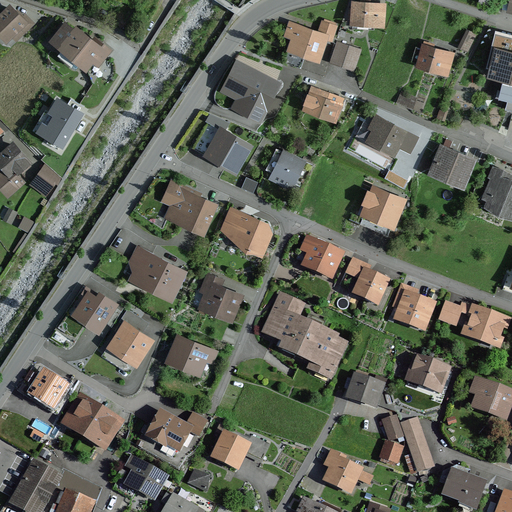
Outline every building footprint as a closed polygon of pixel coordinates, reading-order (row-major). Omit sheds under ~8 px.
[(384,6),(354,4),(352,21),(383,24),(384,6)] [(0,31),(7,38),(11,34),(16,40),(33,23),(25,15),(21,20),(9,8),(0,16),(0,31)] [(289,46),(284,62),(297,67),(302,51),(318,57),(325,36),(331,38),(335,26),(323,22),(319,34),(290,25),(287,34),(294,37),(291,47),(289,46)] [(77,58),(92,71),(109,51),(99,43),(96,47),(77,31),(75,33),(65,25),(51,42),(61,50),(60,51),(61,58),(71,66),(77,58)] [(466,31),(460,45),(467,49),(474,35),(466,31)] [(511,37),(495,33),(491,48),(496,49),(490,74),(505,78),(501,95),(511,98),(511,37)] [(424,41),(418,63),(447,71),(452,54),(429,47),(430,43),(424,41)] [(337,43),(331,60),(354,68),(360,51),(337,43)] [(235,103),(260,116),(277,82),(239,63),(226,88),(240,95),(235,103)] [(309,93),(305,105),(331,115),(338,97),(317,89),(315,95),(309,93)] [(402,92),(398,101),(412,107),(416,98),(402,92)] [(63,151),(84,114),(79,111),(68,105),(56,98),(47,114),(52,117),(47,127),(41,123),(35,135),(63,151)] [(71,99),(68,105),(79,111),(82,106),(71,99)] [(448,112),(440,109),(437,118),(445,121),(448,112)] [(455,120),(460,124),(466,116),(461,112),(455,120)] [(375,129),(370,138),(394,151),(405,132),(376,117),(371,126),(375,129)] [(210,153),(234,167),(248,145),(223,130),(222,131),(208,122),(193,148),(208,157),(210,153)] [(0,182),(9,193),(23,180),(17,173),(28,163),(12,145),(0,155),(0,160),(7,169),(0,174),(0,182)] [(442,148),(432,171),(462,183),(472,160),(442,148)] [(277,150),(267,169),(292,181),(301,162),(277,150)] [(511,184),(507,183),(510,175),(495,169),(491,177),(493,178),(487,192),(492,194),(488,205),(511,214),(511,184)] [(42,171),(32,183),(45,193),(55,181),(42,171)] [(410,181),(401,177),(396,187),(405,191),(410,181)] [(247,178),(242,189),(253,194),(258,183),(247,178)] [(164,201),(173,205),(168,215),(203,230),(215,205),(188,194),(190,189),(172,182),(164,201)] [(388,235),(403,200),(374,188),(360,224),(388,235)] [(239,246),(260,255),(270,232),(267,225),(247,216),(243,218),(240,210),(233,208),(227,222),(237,226),(233,235),(242,239),(239,246)] [(10,209),(5,219),(11,222),(16,213),(10,209)] [(35,223),(26,218),(21,226),(30,231),(35,223)] [(306,263),(306,264),(331,275),(340,256),(307,241),(298,259),(306,263)] [(139,246),(126,271),(170,294),(181,273),(151,257),(153,253),(139,246)] [(348,288),(377,302),(386,282),(365,273),(367,268),(353,262),(349,271),(354,274),(348,288)] [(511,275),(508,274),(503,289),(511,292),(511,275)] [(195,290),(191,300),(230,317),(239,296),(205,282),(201,292),(195,290)] [(402,310),(399,318),(423,327),(431,306),(412,298),(415,290),(402,286),(394,308),(402,310)] [(83,293),(86,295),(71,316),(84,325),(88,319),(99,327),(104,318),(113,324),(121,311),(87,288),(83,293)] [(343,344),(334,340),(336,337),(319,329),(322,323),(310,318),(307,324),(296,319),(301,307),(282,298),(267,331),(286,340),(283,347),(314,360),(311,367),(329,375),(343,344)] [(447,305),(442,319),(455,324),(460,309),(447,305)] [(475,311),(467,332),(497,343),(504,322),(493,318),(494,317),(487,314),(487,315),(475,311)] [(114,330),(120,334),(107,354),(129,369),(149,340),(120,321),(114,330)] [(215,352),(179,337),(167,366),(180,372),(183,364),(198,370),(204,355),(212,359),(215,352)] [(418,359),(411,378),(439,388),(446,369),(418,359)] [(18,390),(50,410),(65,388),(32,368),(18,390)] [(353,398),(396,412),(390,394),(380,391),(382,386),(383,386),(386,380),(376,376),(374,383),(365,380),(366,375),(357,372),(353,384),(358,385),(353,398)] [(481,396),(477,405),(503,415),(511,394),(476,381),(472,392),(481,396)] [(82,406),(70,425),(85,434),(100,410),(79,396),(76,402),(82,406)] [(116,431),(122,423),(100,410),(85,434),(100,443),(110,427),(116,431)] [(162,414),(150,435),(164,444),(166,441),(178,448),(188,429),(198,435),(206,421),(194,414),(186,428),(162,414)] [(384,421),(390,441),(403,436),(396,417),(384,421)] [(401,425),(407,441),(421,436),(415,420),(401,425)] [(241,460),(245,452),(262,461),(269,445),(252,436),(250,439),(224,427),(220,435),(224,436),(214,456),(234,465),(237,458),(241,460)] [(407,441),(417,471),(431,466),(421,436),(407,441)] [(388,442),(383,457),(395,462),(400,446),(388,442)] [(356,477),(368,483),(371,476),(342,462),(344,458),(332,452),(326,464),(334,468),(329,479),(350,490),(356,477)] [(21,511),(24,507),(32,511),(38,511),(53,485),(62,470),(32,454),(5,504),(19,511),(21,511)] [(159,487),(167,491),(172,483),(166,480),(166,479),(164,477),(139,463),(128,483),(153,497),(159,487)] [(85,511),(90,501),(96,503),(102,487),(63,468),(62,470),(53,485),(67,492),(58,511),(85,511)] [(205,490),(207,487),(205,486),(209,478),(195,471),(189,483),(205,490)] [(471,511),(483,483),(454,473),(446,493),(464,499),(462,508),(471,511)] [(191,501),(195,494),(172,483),(167,491),(161,502),(168,506),(164,511),(200,511),(202,511),(191,504),(192,502),(191,501)] [(511,511),(511,496),(506,495),(499,511),(511,511)] [(308,511),(338,511),(327,507),(325,511),(304,501),(301,508),(308,511)]
